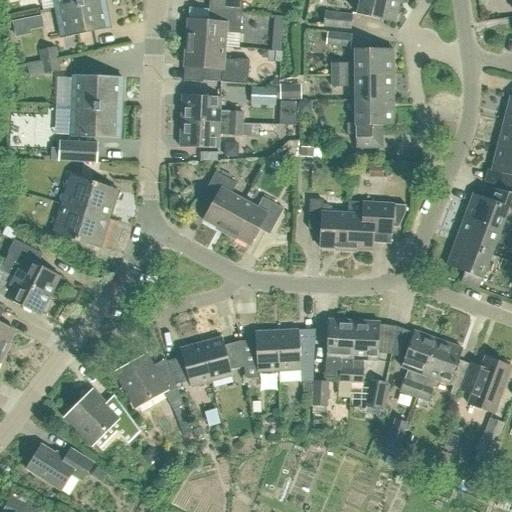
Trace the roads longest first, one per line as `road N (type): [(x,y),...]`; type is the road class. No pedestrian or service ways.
road 1 (residential): [(143,230),(157,0)]
road 2 (residential): [(405,271),(362,288),(236,275)]
road 3 (residential): [(85,325),(111,333),(214,297),(236,275)]
road 4 (residential): [(409,37),(423,141),(443,185)]
road 5 (residential): [(0,439),(85,325)]
road 6 (residential): [(443,185),(468,122),(468,61)]
